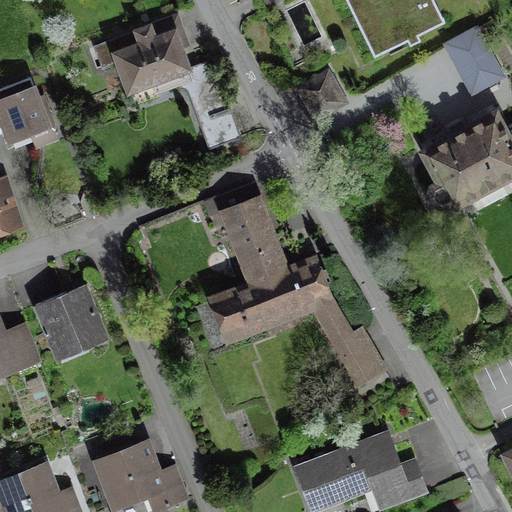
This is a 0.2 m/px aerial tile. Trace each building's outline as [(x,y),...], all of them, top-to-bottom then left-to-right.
[(345,0),(376,61),(409,44),(412,49),(422,44),(419,39),(445,25),(434,2),(437,0),(345,0)] [(475,97),(509,79),(478,22),(444,40),(475,97)] [(137,46),(112,55),(128,100),(193,76),(176,31),(157,39),(152,27),(133,34),(137,46)] [(329,75),(298,92),(315,124),(346,107),(329,75)] [(0,136),(7,154),(31,145),(36,157),(57,149),(35,95),(32,96),(29,88),(0,99),(0,136)] [(511,140),(498,114),(421,156),(453,215),(511,183),(511,140)] [(8,181),(0,183),(0,241),(23,235),(8,181)] [(249,285),(289,269),(262,198),(222,214),(249,285)] [(317,258),(289,269),(249,285),(211,300),(229,349),(314,315),(361,391),(390,373),(363,331),(355,335),(336,304),(317,258)] [(89,287),(38,309),(62,365),(113,343),(89,287)] [(0,319),(0,380),(40,365),(26,328),(6,335),(0,319)] [(391,433),(291,468),(306,511),(319,511),(371,494),(377,511),(381,511),(429,495),(418,463),(403,468),(391,433)] [(151,442),(92,464),(109,511),(119,511),(149,501),(153,511),(164,511),(190,502),(177,467),(162,473),(151,442)] [(511,453),(501,459),(511,480),(511,453)] [(50,466),(0,484),(0,511),(81,511),(73,490),(61,495),(50,466)]
